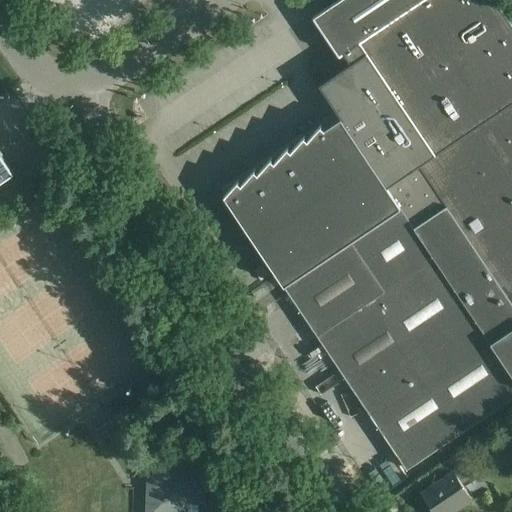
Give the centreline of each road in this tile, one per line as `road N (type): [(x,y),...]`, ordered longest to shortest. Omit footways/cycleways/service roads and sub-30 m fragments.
road 1 (unclassified): [(332,511),(108,179),(81,91)]
road 2 (unclassified): [(81,91),(225,0)]
